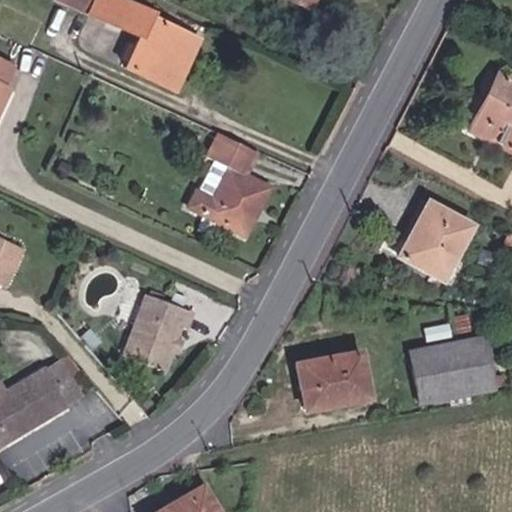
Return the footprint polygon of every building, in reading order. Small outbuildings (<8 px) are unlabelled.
[(169,61),(181,32),(128,8),(131,3),(124,0),(60,0),(122,31),(109,61),(127,70),(131,62),(150,72),(157,56),(169,61)] [(127,70),(156,83),(169,61),(157,56),(150,72),(131,62),(127,70)] [(458,131),(485,146),(511,96),(511,91),(487,78),(458,131)] [(511,96),(485,146),(501,155),(511,134),(511,96)] [(173,208),(229,235),(251,187),(226,174),(237,151),(201,134),(192,158),(212,169),(196,202),(179,194),(173,208)] [(382,251),(424,275),(453,226),(409,203),(382,251)] [(105,343),(145,362),(166,318),(174,320),(179,309),(131,288),(105,343)] [(418,394),(489,375),(476,327),(406,347),(418,394)] [(303,402),(363,387),(353,343),(292,358),(303,402)] [(69,374),(54,356),(53,357),(54,360),(52,361),(62,378),(69,374)] [(62,378),(52,361),(37,370),(59,405),(73,396),(62,378)] [(0,440),(18,429),(23,412),(38,417),(59,405),(37,370),(36,368),(0,389),(0,440)] [(38,417),(23,412),(18,429),(21,435),(41,422),(38,417)] [(52,468),(38,436),(5,451),(19,483),(52,468)] [(210,511),(213,510),(210,504),(218,499),(206,475),(198,477),(192,470),(135,502),(139,511),(210,511)]
